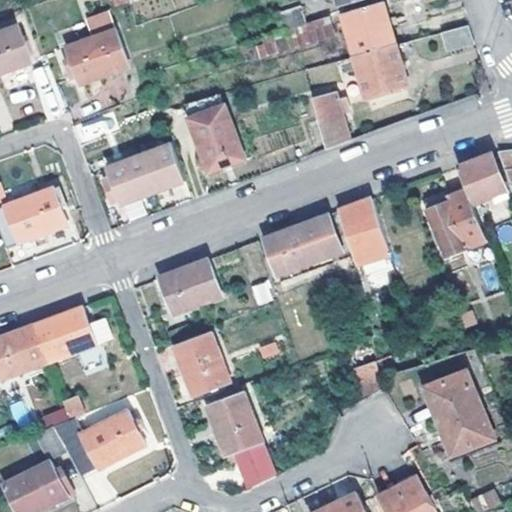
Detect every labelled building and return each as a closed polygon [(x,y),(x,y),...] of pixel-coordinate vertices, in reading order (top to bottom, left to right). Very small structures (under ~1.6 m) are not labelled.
[(132,0),(116,0),(119,9),(134,5),(132,0)] [(359,59),(401,48),(388,4),(346,17),(359,59)] [(287,34),(301,30),(307,28),(303,11),(281,16),(286,35),(287,34)] [(331,21),(317,25),(321,42),(335,38),(331,21)] [(317,25),(307,28),(301,30),(306,47),(321,42),(317,25)] [(0,75),(32,65),(19,26),(0,32),(0,75)] [(451,50),(477,44),(472,28),(447,35),(451,50)] [(287,34),(292,51),(306,47),(301,30),(287,34)] [(133,70),(119,32),(68,48),(82,87),(133,70)] [(254,53),(256,63),(292,51),(287,34),(286,35),(244,48),(246,55),(254,53)] [(401,48),(359,59),(371,102),(413,90),(401,48)] [(321,94),(315,96),(331,152),(354,143),(346,113),(354,111),(351,99),(342,101),(340,96),(324,100),(321,94)] [(213,174),(249,161),(230,109),(194,122),(213,174)] [(187,183),(174,145),(112,167),(116,178),(108,182),(115,202),(123,200),(125,206),(187,183)] [(470,194),(475,208),(511,195),(496,157),(477,164),(461,170),(470,194)] [(59,189),(0,210),(0,221),(11,250),(72,227),(59,189)] [(475,208),(470,194),(430,210),(450,261),(490,246),(475,208)] [(361,267),(394,257),(378,201),(342,214),(361,267)] [(334,216),(269,241),(284,278),(348,256),(334,216)] [(511,240),(511,224),(497,227),(499,243),(511,240)] [(191,270),(165,280),(178,316),(226,298),(213,262),(191,270)] [(257,305),(273,299),(267,280),(251,285),(257,305)] [(53,364),(117,340),(109,318),(91,324),(86,308),(39,326),(53,364)] [(10,336),(0,340),(0,367),(5,382),(53,364),(39,326),(10,336)] [(235,384),(218,336),(179,348),(197,398),(235,384)] [(385,380),(382,362),(361,367),(367,395),(385,380)] [(428,390),(456,455),(497,437),(469,373),(428,390)] [(239,455),(252,487),(281,477),(250,395),(213,409),(232,457),(239,455)] [(21,400),(8,405),(16,425),(29,419),(21,400)] [(68,405),(74,423),(80,421),(89,417),(82,400),(68,405)] [(133,412),(87,436),(80,421),(74,423),(60,429),(73,452),(92,445),(106,472),(150,448),(133,412)] [(54,459),(73,452),(60,429),(43,436),(54,459)] [(57,464),(10,487),(22,511),(48,511),(74,499),(57,464)] [(439,511),(422,476),(384,494),(392,511),(439,511)] [(372,511),(362,492),(323,511),(372,511)] [(478,500),(481,511),(494,511),(506,508),(502,495),(478,500)]
